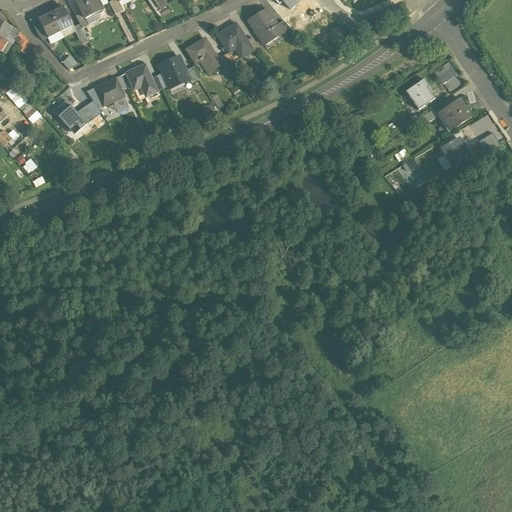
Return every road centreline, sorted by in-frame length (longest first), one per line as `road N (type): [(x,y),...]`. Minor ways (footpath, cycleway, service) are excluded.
road 1 (tertiary): [(0,227),(302,107),(440,13)]
road 2 (residential): [(15,14),(69,83),(249,0)]
road 3 (residential): [(440,13),(511,121)]
